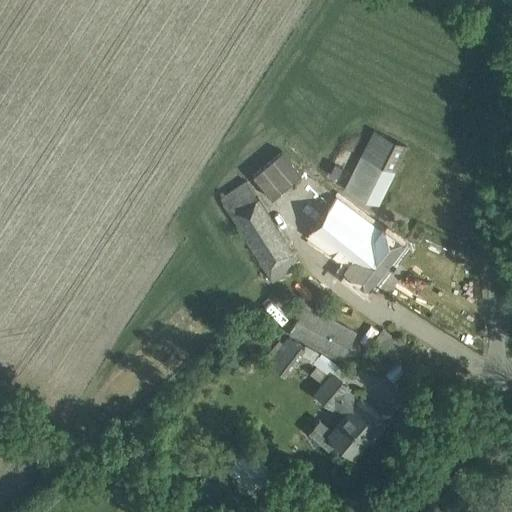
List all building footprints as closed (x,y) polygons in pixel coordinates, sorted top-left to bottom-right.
[(407,145),(389,137),(374,130),(345,189),(378,205),(407,145)] [(279,154),(260,175),(288,204),(309,182),(279,154)] [(334,163),(329,173),(337,177),(342,166),(334,163)] [(273,281),(300,264),(247,180),(220,197),(273,281)] [(403,241),(387,230),(383,226),(381,229),(336,196),(307,235),(347,265),(344,269),(368,287),(403,241)] [(340,359),(356,331),(305,303),(289,331),(340,359)] [(373,340),(394,359),(404,347),(383,328),(373,340)] [(322,353),(317,350),(287,335),(283,342),(279,339),(266,355),(270,358),(267,361),(284,374),(297,355),(299,354),(311,359),(316,363),(310,372),(321,381),(331,368),(334,369),(339,363),(322,353)] [(320,417),(308,431),(328,448),(336,439),(353,454),(367,438),(365,437),(382,416),(384,418),(385,417),(370,404),(360,396),(358,399),(347,389),(349,386),(332,372),(328,376),(315,391),(332,405),(334,403),(346,413),(333,429),(320,417)] [(230,453),(212,474),(235,495),(254,475),(259,479),(267,470),(240,446),(232,455),(230,453)]
